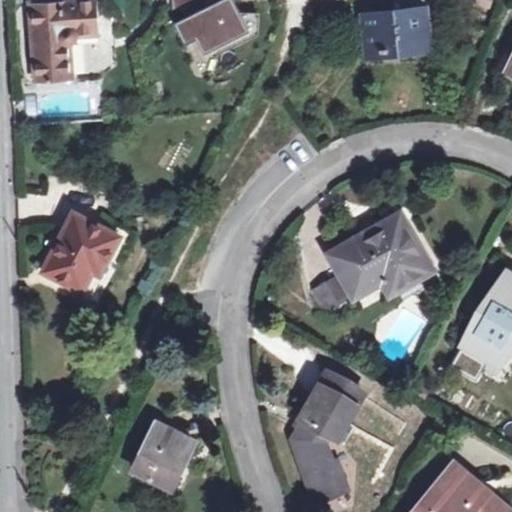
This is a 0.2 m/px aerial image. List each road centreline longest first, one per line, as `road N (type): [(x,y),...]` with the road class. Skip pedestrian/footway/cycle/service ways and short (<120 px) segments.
road 1 (residential): [(511,165),(487,146),(382,143),(305,166),(266,211),(242,289),(237,350),(248,444),(269,511)]
road 2 (tertiary): [(0,392),(7,511)]
